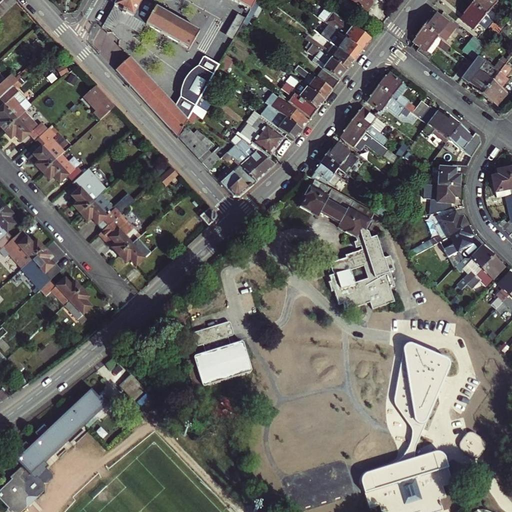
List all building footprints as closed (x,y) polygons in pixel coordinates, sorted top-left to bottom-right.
[(117,0),(114,7),(125,13),(145,25),(155,8),(141,0),(117,0)] [(230,0),(250,11),(256,0),(230,0)] [(350,0),(366,12),(372,4),(374,6),(378,0),(350,0)] [(497,3),(494,0),(475,0),(472,4),(485,16),(497,3)] [(473,30),(485,16),(472,4),(463,14),(465,15),(461,19),(473,30)] [(124,15),(125,13),(114,7),(111,12),(114,14),(115,12),(121,15),(121,14),(124,15)] [(155,8),(145,25),(189,50),(199,33),(198,33),(195,36),(190,33),(192,29),(155,8)] [(347,34),(344,38),(362,51),(371,41),(333,13),(331,16),(328,19),(347,34)] [(423,27),(446,43),(456,29),(436,14),(432,18),(431,17),(423,27)] [(234,39),(242,24),(244,20),(237,16),(226,35),(234,39)] [(497,18),(493,23),(501,30),(505,25),(497,18)] [(490,27),(497,34),(500,31),(501,30),(493,23),(490,27)] [(362,51),(344,38),(328,26),(324,31),(334,38),(330,43),(332,45),(339,50),(354,62),(362,51)] [(446,43),(423,27),(415,37),(417,38),(414,43),(420,47),(416,51),(429,61),(433,56),(432,55),(438,46),(447,52),(451,47),(446,43)] [(324,31),(320,36),(330,43),(334,38),(324,31)] [(309,43),(311,45),(347,71),(354,62),(339,50),(336,54),(330,49),(327,52),(325,51),(325,48),(312,38),(308,43),(309,43)] [(475,38),(464,50),(474,59),(485,47),(475,38)] [(347,71),(311,45),(308,49),(306,52),(314,58),(326,66),(323,69),(315,79),(331,91),(334,87),(342,77),(347,71)] [(336,54),(339,50),(332,45),(330,49),(336,54)] [(230,59),(225,55),(218,67),(217,68),(222,72),(230,59)] [(218,67),(204,59),(198,69),(189,77),(184,85),(182,99),(176,107),(130,58),(116,71),(177,137),(184,126),(187,119),(191,113),(195,106),(202,93),(210,80),(217,68),(218,67)] [(326,66),(314,58),(312,61),(323,69),(326,66)] [(459,69),(464,74),(472,64),(467,60),(466,59),(459,69)] [(498,62),(492,70),(476,59),(472,64),(464,74),(471,79),(468,83),(473,86),(471,88),(482,96),(493,81),(499,73),(507,63),(502,59),(499,63),(498,62)] [(511,64),(511,63),(508,61),(507,63),(499,73),(504,77),(510,69),(510,68),(511,64)] [(301,84),(309,75),(299,67),(296,72),(299,74),(295,79),(298,82),(301,84)] [(216,83),(222,72),(217,68),(210,80),(216,83)] [(426,124),(436,111),(429,106),(428,106),(420,100),(414,106),(400,96),(407,87),(390,74),(387,78),(385,77),(377,87),(396,102),(405,109),(411,113),(417,118),(426,124)] [(471,79),(464,74),(461,79),(468,84),(468,83),(471,79)] [(331,91),(315,79),(309,75),(301,84),(324,101),(331,91)] [(0,97),(12,86),(17,82),(11,76),(0,85),(0,97)] [(293,89),(298,82),(295,79),(293,78),(288,85),(293,89)] [(200,110),(216,83),(210,80),(202,93),(195,106),(200,110)] [(493,81),(482,96),(491,103),(493,101),(497,104),(507,92),(493,81)] [(324,101),(301,84),(298,82),(293,89),(288,85),(286,83),(283,86),(294,95),(288,103),(310,119),(324,101)] [(0,97),(0,119),(1,120),(0,121),(0,127),(4,132),(25,112),(26,112),(13,98),(19,93),(12,86),(0,97)] [(93,113),(100,121),(115,107),(95,86),(83,98),(95,111),(93,113)] [(368,102),(381,113),(386,106),(400,116),(405,109),(396,102),(377,87),(370,97),(372,98),(368,102)] [(270,107),(271,108),(278,99),(272,94),(265,104),(270,107)] [(276,112),(301,131),(308,121),(278,99),(271,108),(276,112)] [(195,106),(191,113),(196,117),(200,110),(195,106)] [(273,116),(268,122),(271,124),(277,117),(274,115),(276,112),(271,108),(270,107),(267,111),(273,116)] [(359,112),(351,122),(383,147),(388,140),(380,134),(386,126),(363,109),(360,113),(359,112)] [(448,140),(459,126),(449,118),(448,120),(436,111),(426,124),(420,133),(425,137),(432,128),(448,140)] [(25,112),(4,132),(11,140),(15,136),(21,143),(25,139),(31,146),(47,131),(41,125),(39,127),(25,112)] [(248,125),(252,128),(258,120),(261,117),(255,112),(246,124),(248,125)] [(277,117),(271,124),(293,141),(301,131),(276,112),(274,115),(277,117)] [(196,117),(191,113),(187,119),(192,124),(196,117)] [(411,113),(407,118),(414,123),(417,118),(411,113)] [(252,144),(270,157),(284,139),(258,120),(252,128),(248,125),(238,138),(240,140),(250,147),(252,144)] [(343,132),(345,133),(342,138),(360,152),(365,145),(382,159),(388,150),(383,147),(351,122),(343,132)] [(192,135),(184,126),(177,137),(202,164),(210,156),(207,152),(212,147),(196,131),(192,135)] [(469,133),(459,126),(448,140),(462,151),(472,138),(468,135),(469,133)] [(47,131),(31,146),(37,152),(30,159),(42,173),(60,157),(48,143),(55,136),(49,129),(47,131)] [(229,143),(234,147),(240,140),(238,138),(235,136),(229,143)] [(238,150),(247,159),(265,174),(275,165),(250,147),(240,140),(234,147),(238,150)] [(339,169),(346,174),(357,160),(337,144),(333,149),(331,147),(324,157),(339,169)] [(231,158),(239,165),(256,182),(265,174),(247,159),(238,150),(234,147),(227,155),(231,158)] [(447,152),(442,148),(433,159),(439,163),(447,152)] [(217,150),(210,156),(202,164),(208,171),(222,158),(224,156),(217,150)] [(224,156),(222,158),(226,163),(231,158),(227,155),(226,154),(224,156)] [(54,177),(60,184),(68,177),(73,183),(74,183),(83,174),(77,167),(75,169),(62,155),(60,157),(42,173),(50,181),(54,177)] [(316,167),(318,168),(315,172),(310,177),(322,184),(325,186),(328,183),(334,187),(340,179),(334,175),(339,169),(324,157),(316,167)] [(256,182),(239,165),(220,183),(233,197),(240,197),(256,182)] [(468,166),(455,165),(455,169),(433,168),(432,176),(439,176),(439,183),(435,183),(435,185),(459,187),(459,176),(455,176),(455,174),(466,175),(468,166)] [(172,168),(159,180),(166,187),(178,176),(172,168)] [(511,187),(508,169),(498,171),(499,176),(492,178),(495,192),(496,192),(497,197),(505,196),(511,194),(511,187)] [(80,190),(72,197),(78,204),(74,207),(81,215),(102,195),(107,190),(89,170),(83,174),(74,183),(80,190)] [(329,263),(333,275),(328,276),(330,282),(328,282),(331,291),(332,291),(334,297),(338,295),(341,304),(348,302),(350,309),(369,304),(371,311),(393,305),(389,290),(393,289),(389,273),(394,272),(389,257),(383,259),(376,237),(369,239),(368,233),(365,232),(375,214),(325,186),(322,184),(317,192),(311,188),(301,206),(300,205),(299,206),(317,217),(319,213),(340,225),(338,229),(356,239),(357,242),(354,242),(356,248),(361,247),(362,251),(345,256),(346,258),(329,263)] [(458,197),(459,187),(435,185),(435,186),(425,186),(425,199),(432,200),(431,215),(452,210),(451,209),(450,204),(453,204),(453,197),(458,197)] [(114,208),(115,209),(124,200),(130,207),(136,202),(129,194),(114,208)] [(92,219),(103,232),(121,215),(130,207),(124,200),(115,209),(114,208),(102,195),(81,215),(88,223),(92,219)] [(395,208),(382,200),(375,214),(387,221),(395,208)] [(510,219),(502,228),(505,232),(510,236),(511,232),(511,202),(507,204),(510,219)] [(13,215),(5,207),(0,211),(0,226),(6,233),(15,225),(11,221),(13,219),(13,218),(12,216),(13,215)] [(215,214),(209,209),(199,218),(208,227),(215,221),(215,214)] [(428,215),(439,235),(407,253),(410,258),(413,256),(417,254),(442,241),(468,227),(462,218),(458,220),(456,214),(454,215),(452,210),(431,215),(428,215)] [(100,235),(119,256),(137,240),(141,237),(121,215),(103,232),(100,235)] [(458,254),(457,252),(471,245),(468,238),(472,236),(468,227),(442,241),(446,249),(444,250),(445,251),(443,253),(445,256),(447,256),(448,257),(449,257),(455,268),(464,259),(461,253),(458,254)] [(9,255),(22,269),(44,248),(37,241),(33,245),(21,231),(12,239),(0,250),(0,253),(5,259),(9,255)] [(0,250),(12,239),(6,233),(0,238),(0,250)] [(137,240),(119,256),(126,264),(130,260),(132,261),(131,262),(136,267),(150,254),(142,245),(138,241),(137,240)] [(467,284),(475,276),(493,257),(482,247),(470,260),(467,256),(464,259),(455,268),(460,273),(465,267),(470,272),(457,285),(462,290),(467,284)] [(53,267),(47,260),(51,257),(44,248),(22,269),(21,270),(40,291),(40,290),(50,281),(61,271),(55,265),(53,267)] [(493,257),(475,276),(480,280),(486,286),(504,267),(493,257)] [(491,306),(496,310),(511,292),(511,274),(510,273),(498,286),(502,290),(496,297),(498,298),(491,306)] [(475,276),(467,284),(472,288),(480,280),(475,276)] [(52,291),(65,305),(82,290),(75,282),(71,286),(65,279),(56,287),(50,281),(40,290),(46,297),(52,291)] [(65,305),(78,319),(91,308),(85,301),(89,298),(82,290),(65,305)] [(511,292),(496,310),(500,315),(507,307),(511,310),(511,309),(511,292)] [(242,345),(232,348),(230,340),(234,339),(235,338),(235,336),(232,325),(231,324),(195,335),(194,335),(194,336),(198,349),(194,351),(196,359),(195,360),(194,361),(202,388),(203,389),(205,389),(251,375),(252,374),(252,372),(244,346),(243,345),(242,345)] [(422,424),(426,422),(449,369),(450,365),(450,363),(448,360),(446,359),(411,345),(408,345),(406,346),(405,347),(403,349),(415,421),(418,424),(422,424)] [(415,421),(403,349),(395,399),(394,403),(396,406),(397,409),(411,428),(413,432),(411,442),(406,452),(398,461),(384,468),(414,459),(414,456),(416,446),(426,422),(422,424),(418,424),(415,421)] [(131,375),(119,386),(127,394),(134,402),(146,390),(131,375)] [(48,467),(43,462),(84,424),(105,404),(106,403),(100,397),(99,399),(91,391),(48,431),(44,426),(35,434),(40,439),(30,448),(26,443),(17,451),(21,456),(17,461),(27,471),(30,474),(29,476),(25,472),(20,467),(10,477),(11,478),(0,489),(0,498),(13,511),(22,511),(28,507),(28,500),(30,499),(37,497),(43,491),(45,484),(48,484),(52,481),(50,475),(45,469),(48,467)] [(183,426),(178,420),(173,424),(178,430),(183,426)] [(466,435),(460,444),(459,446),(460,448),(460,450),(462,451),(473,458),(475,459),(477,459),(479,458),(480,457),(485,449),(486,448),(486,445),(486,443),(485,441),(483,440),(473,433),(472,433),(469,433),(468,433),(466,435)] [(332,444),(266,461),(271,479),(262,482),(266,498),(279,495),(283,511),(293,511),(318,505),(318,507),(340,501),(336,487),(342,486),(340,475),(349,473),(345,457),(336,459),(332,444)] [(434,454),(414,459),(384,468),(371,472),(369,473),(366,475),(363,477),(362,480),(361,484),(364,492),(369,509),(379,506),(380,511),(442,511),(443,511),(439,499),(447,497),(444,487),(453,484),(445,458),(443,456),(441,454),(437,453),(434,454)] [(28,500),(28,507),(37,497),(30,499),(28,500)]
